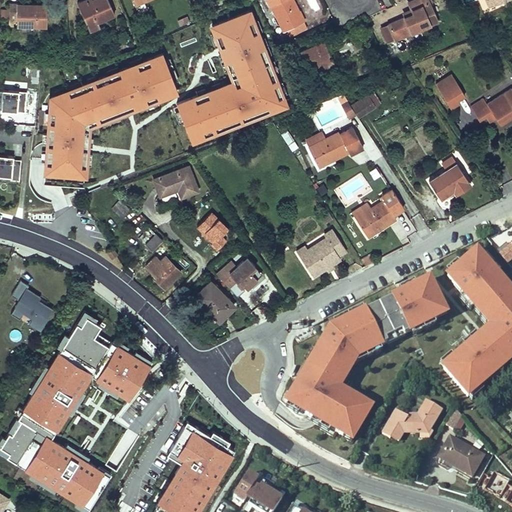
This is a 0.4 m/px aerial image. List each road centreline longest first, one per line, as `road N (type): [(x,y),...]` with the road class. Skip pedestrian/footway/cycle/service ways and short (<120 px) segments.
road 1 (residential): [(199,361),(511,201)]
road 2 (tertiary): [(199,361),(299,455),(452,511)]
road 3 (tertiary): [(0,226),(98,267),(199,361)]
road 4 (unknown): [(49,193),(272,111)]
road 5 (residential): [(116,506),(183,373),(199,361)]
